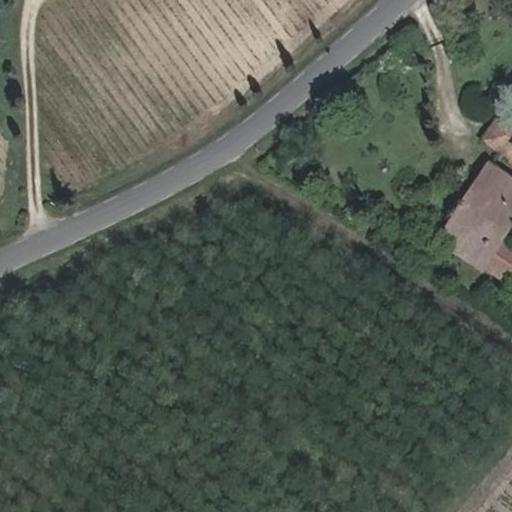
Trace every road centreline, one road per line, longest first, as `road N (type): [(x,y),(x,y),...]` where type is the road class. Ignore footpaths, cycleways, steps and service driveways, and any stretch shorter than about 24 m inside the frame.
road 1 (residential): [(399,0),(219,153),(0,261)]
road 2 (unknown): [(44,241),(37,0)]
road 3 (unknown): [(415,0),(454,130),(473,155)]
